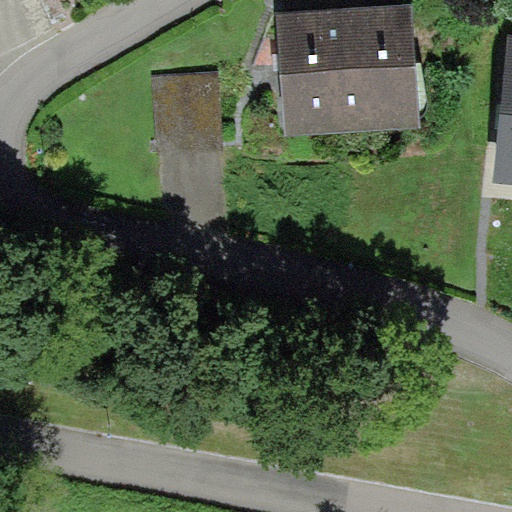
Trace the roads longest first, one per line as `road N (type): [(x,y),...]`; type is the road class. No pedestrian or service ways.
road 1 (residential): [(0,154),(16,206),(138,245),(455,322),(511,353)]
road 2 (residential): [(430,511),(0,435)]
road 3 (residential): [(151,0),(18,82),(0,119)]
